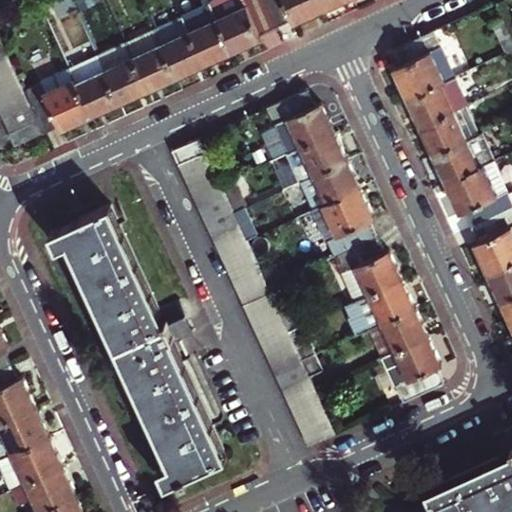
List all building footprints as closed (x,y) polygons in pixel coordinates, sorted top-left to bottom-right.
[(53,0),(52,1),(58,14),(75,6),(72,0),(53,0)] [(93,0),(72,0),(75,6),(79,13),(96,4),(93,0)] [(276,22),(265,0),(214,0),(211,2),(234,50),(262,36),(259,30),(276,22)] [(325,8),(320,0),(265,0),(276,22),(291,15),(294,22),(325,8)] [(211,2),(182,16),(204,64),(234,50),(211,2)] [(204,64),(182,16),(154,28),(176,76),(204,64)] [(413,95),(458,73),(437,26),(396,45),(404,60),(398,63),(413,95)] [(176,76),(154,28),(126,41),(149,89),(176,76)] [(0,58),(9,55),(3,41),(0,42),(0,58)] [(149,89),(126,41),(97,54),(120,103),(149,89)] [(120,103),(97,54),(69,67),(92,116),(120,103)] [(0,73),(15,67),(9,55),(0,58),(0,73)] [(0,88),(21,80),(15,67),(0,73),(0,88)] [(40,85),(26,92),(33,106),(39,119),(44,132),(45,133),(60,126),(61,129),(92,116),(69,67),(38,81),(40,85)] [(426,124),(457,109),(471,102),(458,73),(413,95),(426,124)] [(0,103),(26,92),(21,80),(0,88),(0,103)] [(309,90),(269,109),(290,153),(336,132),(322,102),(316,105),(309,90)] [(0,104),(6,118),(33,106),(26,92),(0,103),(0,104)] [(484,130),(471,102),(457,109),(469,136),(484,130)] [(12,131),(39,119),(33,106),(6,118),(12,131)] [(438,151),(469,136),(457,109),(426,124),(438,151)] [(18,143),(44,132),(39,119),(12,131),(18,143)] [(500,157),(487,128),(484,130),(469,136),(438,151),(452,179),(483,165),(489,162),(499,158),(500,157)] [(302,182),(349,160),(336,132),(290,153),(302,182)] [(179,167),(209,153),(203,140),(173,154),(179,167)] [(216,167),(209,153),(179,167),(179,169),(181,168),(187,180),(216,167)] [(511,185),(499,158),(489,162),(504,194),(511,190),(511,185)] [(316,212),(363,191),(349,160),(302,182),(316,212)] [(511,207),(511,190),(504,194),(489,162),(483,165),(452,179),(467,212),(472,210),(478,223),(511,207)] [(222,182),(216,167),(187,180),(194,195),(222,182)] [(200,208),(241,190),(236,178),(224,184),(222,182),(194,195),(200,208)] [(249,207),(241,190),(200,208),(206,222),(235,209),(236,212),(249,207)] [(377,222),(363,191),(316,212),(337,257),(378,238),(372,224),(377,222)] [(511,207),(478,223),(485,237),(480,240),(494,272),(511,264),(511,207)] [(163,322),(156,307),(118,224),(111,209),(50,235),(58,251),(69,246),(170,468),(159,473),(166,489),(227,461),(171,338),(163,322)] [(236,212),(235,209),(206,222),(213,235),(241,222),(236,212)] [(247,236),(241,222),(213,235),(219,249),(247,236)] [(250,242),(247,236),(219,249),(225,262),(253,250),(250,242)] [(385,252),(378,238),(337,257),(357,301),(405,280),(391,250),(385,252)] [(231,276),(259,262),(253,250),(225,262),(231,276)] [(266,276),(259,262),(231,276),(237,289),(266,276)] [(511,264),(494,272),(508,301),(511,299),(511,264)] [(271,287),(266,276),(237,289),(244,303),(272,290),(271,287)] [(418,309),(405,280),(357,301),(347,306),(360,335),(371,330),(385,324),(418,309)] [(278,304),(272,290),(244,303),(250,317),(278,304)] [(174,299),(156,307),(163,322),(181,314),(174,299)] [(282,312),(278,304),(250,317),(256,330),(284,318),(282,312)] [(291,332),(298,347),(304,361),(316,355),(294,307),(282,312),(284,318),(291,332)] [(430,336),(418,309),(385,324),(371,330),(383,358),(397,351),(430,336)] [(188,331),(181,314),(163,322),(171,338),(188,331)] [(291,332),(284,318),(256,330),(263,344),(291,332)] [(11,343),(0,319),(0,364),(13,358),(7,345),(11,343)] [(270,359),(298,347),(291,332),(263,344),(270,359)] [(397,351),(383,358),(404,403),(446,383),(439,368),(444,365),(430,336),(397,351)] [(276,373),(304,361),(298,347),(270,359),(276,373)] [(324,372),(316,355),(304,361),(310,373),(312,377),(324,372)] [(0,364),(0,418),(38,400),(24,370),(20,372),(13,358),(0,364)] [(282,386),(310,373),(304,361),(276,373),(282,386)] [(288,400),(316,388),(312,377),(310,373),(282,386),(288,400)] [(295,415),(323,402),(316,388),(288,400),(295,415)] [(0,450),(1,454),(52,430),(38,400),(0,418),(0,450)] [(302,430),(330,418),(323,402),(295,415),(302,430)] [(337,433),(330,418),(302,430),(310,446),(337,433)] [(511,428),(497,436),(506,454),(511,451),(511,428)] [(66,460),(52,430),(1,454),(16,484),(28,478),(66,460)] [(511,511),(511,451),(506,454),(431,487),(434,494),(442,511),(511,511)] [(80,489),(66,460),(28,478),(41,507),(80,489)] [(31,511),(41,507),(28,478),(16,484),(29,511),(31,511)] [(90,511),(80,489),(41,507),(31,511),(90,511)]
